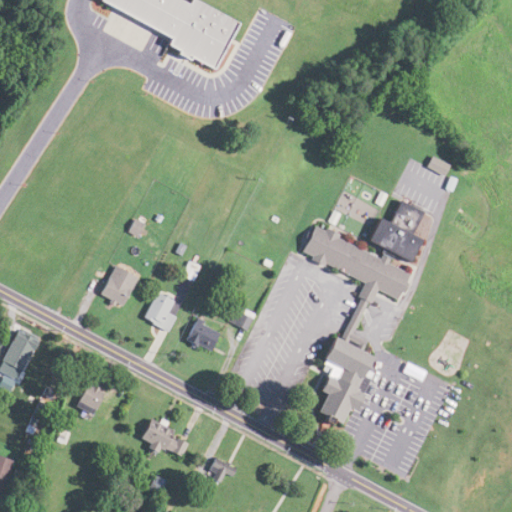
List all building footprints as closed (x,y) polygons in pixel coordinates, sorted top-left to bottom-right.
[(186,0),(186,1),(184,0),(95,0),(93,5),(166,36),(160,49),(213,72),(235,20),(186,0)] [(423,166),(440,174),(444,165),(427,157),(423,166)] [(360,240),(404,261),(415,238),(406,234),(417,211),(393,199),(383,222),(371,216),(360,240)] [(359,282),(334,339),(325,335),(314,358),(323,362),(311,391),(317,393),(309,412),(335,423),(342,408),(346,410),(368,357),(355,351),(360,339),(349,334),(368,289),(391,299),(404,269),(306,227),(294,254),(359,282)] [(93,292),(116,306),(133,278),(110,264),(93,292)] [(163,312),(169,299),(150,291),(137,319),(165,331),(171,315),(163,312)] [(207,352),(216,328),(189,317),(180,341),(207,352)] [(5,345),(24,356),(34,339),(15,328),(5,345)] [(89,414),(99,390),(80,382),(70,407),(89,414)] [(169,429),(144,418),(133,441),(156,452),(158,448),(176,456),(182,443),(167,436),(169,429)] [(397,456),(408,435),(374,418),(364,438),(397,456)] [(0,485),(9,460),(0,456),(0,485)] [(229,469),(214,457),(200,475),(215,487),(229,469)]
